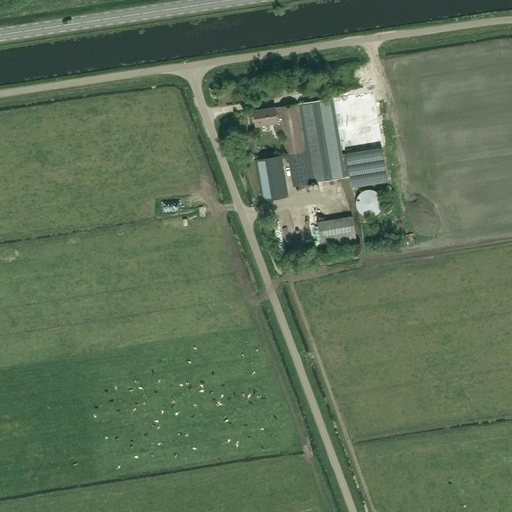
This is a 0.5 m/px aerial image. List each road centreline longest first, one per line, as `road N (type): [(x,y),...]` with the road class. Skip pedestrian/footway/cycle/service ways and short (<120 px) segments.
road 1 (unclassified): [(352,511),(191,65)]
road 2 (unclassified): [(191,65),(511,19)]
road 3 (primary): [(236,0),(0,35)]
road 4 (unclassified): [(0,94),(191,65)]
